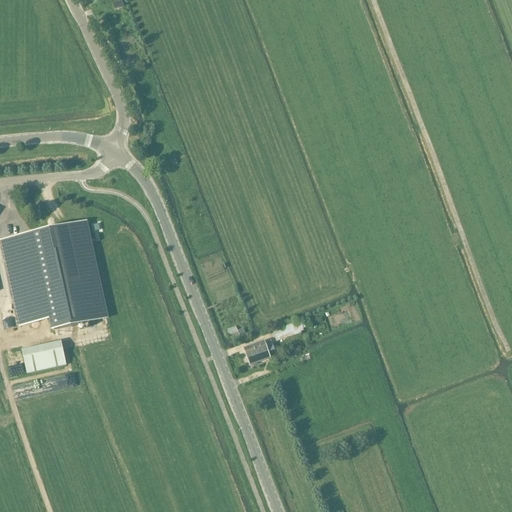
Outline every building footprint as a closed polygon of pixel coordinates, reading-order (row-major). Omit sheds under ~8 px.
[(118,2),(112,4),(114,10),(115,10),(120,8),(118,2)] [(85,222),(0,241),(19,327),(52,320),(54,331),(106,319),(85,222)] [(282,328),(273,331),(275,339),(285,336),(286,339),(301,334),(300,330),(303,329),(307,328),(304,320),(300,321),(282,328)] [(264,342),(244,349),(250,365),(270,357),(268,351),(273,349),(270,342),(265,344),(264,342)] [(27,374),(66,366),(61,343),(21,351),(27,374)]
